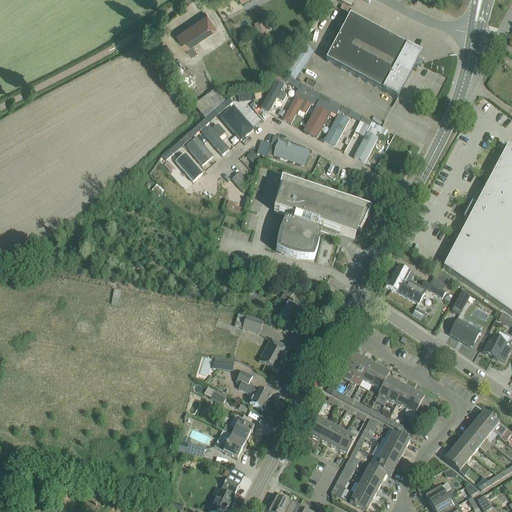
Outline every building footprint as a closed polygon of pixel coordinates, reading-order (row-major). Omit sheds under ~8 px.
[(177,36),(186,49),(216,29),(207,16),(177,36)] [(350,17),(345,26),(326,62),(397,100),(413,70),(416,72),(419,66),(416,65),(421,55),(350,17)] [(269,40),(262,22),(254,25),(261,43),(269,40)] [(295,81),(313,53),(300,44),(282,72),(295,81)] [(277,79),(287,84),(290,79),(280,74),(277,79)] [(283,90),(274,85),(262,110),(271,114),(283,90)] [(298,91),(308,96),(311,91),(301,85),(298,91)] [(196,107),(202,115),(220,101),(213,93),(196,107)] [(318,102),(328,107),(331,102),(321,97),(318,102)] [(229,99),(215,112),(218,116),(233,103),(229,99)] [(312,107),(296,99),(283,123),(291,127),(298,114),(306,118),(312,107)] [(254,132),(232,107),(220,118),(241,143),(254,132)] [(201,131),(218,116),(215,112),(205,120),(197,127),(201,131)] [(329,118),(317,112),(305,136),(317,142),(329,118)] [(349,118),(360,124),(363,119),(352,113),(349,118)] [(349,123),(339,118),(325,145),(336,151),(349,123)] [(386,138),(389,133),(363,119),(360,124),(360,125),(369,130),(369,129),(386,138)] [(212,133),(210,130),(204,135),(223,158),(229,153),(220,142),(225,137),(217,129),(212,133)] [(179,143),(183,147),(191,140),(187,135),(179,143)] [(266,159),(267,155),(273,157),(279,139),(274,137),(271,145),(261,141),(256,156),(266,159)] [(378,144),(367,138),(355,162),(366,167),(378,144)] [(198,142),(187,151),(200,168),(211,158),(198,142)] [(395,150),(384,144),(378,158),(389,164),(395,150)] [(443,269),(511,316),(511,150),(508,147),(481,197),(476,207),(468,222),(457,242),(458,242),(443,269)] [(285,156),(280,154),(278,160),(302,169),(305,163),(293,159),(295,153),(287,150),(285,156)] [(166,162),(174,155),(170,151),(162,158),(166,162)] [(198,178),(180,158),(168,168),(186,189),(198,178)] [(240,173),(232,180),(240,190),(249,182),(240,173)] [(372,210),(371,209),(282,180),(275,206),(276,206),(274,212),(289,217),(287,222),(285,222),(282,227),(280,232),(280,233),(282,233),(281,237),(280,242),(279,247),(278,251),(282,253),(287,255),(291,257),(295,258),(300,259),(304,260),(308,260),(312,260),(314,256),(315,251),(316,247),(317,242),(319,243),(319,238),(319,233),(317,232),(318,227),(355,239),(354,238),(356,232),(360,233),(359,234),(360,234),(372,210)] [(354,185),(341,180),(338,187),(351,193),(351,191),(357,194),(357,193),(359,194),(363,186),(355,182),(354,185)] [(446,293),(443,292),(445,287),(441,284),(440,284),(442,280),(437,277),(431,286),(428,284),(425,282),(421,288),(411,283),(415,276),(406,272),(397,267),(386,288),(419,306),(427,291),(442,300),(446,293)] [(268,282),(250,278),(249,283),(252,284),(251,285),(266,289),(268,282)] [(301,327),(304,321),(310,310),(300,304),(303,300),(286,291),(281,301),(287,304),(285,310),(290,313),(285,322),(301,327)] [(462,292),(451,312),(459,317),(471,296),(462,292)] [(415,312),(413,317),(423,321),(425,316),(415,312)] [(242,331),(259,336),(263,324),(246,319),(238,317),(235,327),(243,329),(242,331)] [(480,333),(458,321),(450,336),(472,348),(480,333)] [(492,337),(483,354),(498,361),(499,360),(505,363),(511,350),(506,347),(507,345),(492,337)] [(287,348),(278,344),(271,340),(259,363),(277,373),(284,361),(281,359),(287,348)] [(352,355),(344,372),(353,377),(362,360),(352,355)] [(232,373),(234,361),(221,359),(220,371),(232,373)] [(362,382),(371,365),(362,360),(353,377),(362,382)] [(371,387),(380,370),(371,365),(362,382),(371,387)] [(381,392),(389,375),(380,370),(371,387),(381,392)] [(249,405),(254,407),(263,412),(271,397),(249,386),(253,378),(241,373),(235,384),(240,386),(239,390),(253,397),(249,405)] [(387,401),(396,384),(387,379),(390,375),(389,375),(381,392),(379,396),(387,401)] [(387,401),(392,403),(397,406),(406,389),(396,384),(387,401)] [(331,395),(341,400),(343,396),(345,392),(338,389),(336,393),(333,391),(331,395)] [(406,411),(415,394),(406,389),(397,406),(406,411)] [(226,400),(214,394),(213,393),(213,394),(207,390),(204,395),(211,398),(210,399),(222,406),(226,400)] [(406,411),(415,416),(416,414),(423,417),(431,403),(415,394),(406,411)] [(341,400),(350,405),(352,401),(343,396),(341,400)] [(350,405),(359,410),(361,406),(363,402),(356,398),(354,402),(352,401),(350,405)] [(327,403),(337,408),(339,404),(329,399),(327,403)] [(322,420),(329,406),(324,403),(317,417),(322,420)] [(339,404),(337,408),(346,413),(348,409),(339,404)] [(359,410),(368,415),(370,411),(361,406),(359,410)] [(357,414),(348,409),(346,413),(355,417),(357,414)] [(368,415),(377,420),(379,416),(370,411),(368,415)] [(494,420),(484,413),(478,421),(492,433),(500,439),(507,431),(496,422),(494,420)] [(367,419),(357,414),(355,417),(365,423),(367,419)] [(377,420),(387,425),(389,421),(379,416),(377,420)] [(223,433),(231,437),(245,445),(254,429),(248,426),(249,424),(242,420),(241,422),(240,421),(239,422),(234,419),(229,428),(226,426),(223,433)] [(328,425),(327,425),(318,420),(309,437),(319,442),(328,425)] [(378,425),(374,422),(370,420),(365,430),(373,434),(378,425)] [(387,425),(396,430),(398,426),(389,421),(387,425)] [(492,433),(478,421),(471,429),(486,441),(492,433)] [(319,442),(328,447),(337,430),(328,425),(319,442)] [(396,430),(405,435),(407,431),(398,426),(396,430)] [(349,429),(346,435),(337,452),(347,457),(358,434),(349,429)] [(486,441),(471,429),(464,437),(479,449),(486,441)] [(337,452),(346,435),(337,430),(328,447),(337,452)] [(368,443),(373,434),(365,430),(360,439),(368,443)] [(405,451),(410,441),(393,433),(388,442),(405,451)] [(237,460),(245,445),(231,437),(226,447),(217,442),(214,448),(237,460)] [(458,445),(472,457),(479,449),(464,437),(458,445)] [(367,445),(368,443),(360,439),(355,448),(359,450),(367,454),(371,447),(367,445)] [(405,451),(388,442),(384,451),(400,460),(405,451)] [(180,443),(178,449),(177,454),(202,461),(205,450),(180,443)] [(472,457),(458,445),(451,453),(466,465),(470,468),(476,460),(472,457)] [(354,459),(359,450),(355,448),(351,457),(354,459)] [(395,469),(400,460),(384,451),(379,460),(395,469)] [(444,461),(452,468),(459,473),(466,465),(451,453),(444,461)] [(351,457),(346,466),(354,471),(359,462),(354,459),(351,457)] [(374,470),(386,476),(391,479),(395,469),(379,460),(374,470)] [(503,468),(506,471),(509,475),(511,472),(511,462),(510,460),(503,468)] [(197,464),(187,462),(182,461),(180,469),(185,470),(184,471),(195,473),(197,464)] [(349,480),(354,471),(346,466),(341,476),(345,478),(349,480)] [(364,476),(381,485),(386,476),(374,470),(369,467),(364,476)] [(509,475),(506,471),(497,477),(499,481),(509,475)] [(492,473),(485,481),(488,483),(490,487),(499,481),(497,477),(492,473)] [(349,480),(345,478),(341,476),(336,485),(345,489),(349,480)] [(360,485),(376,494),(381,485),(364,476),(360,485)] [(482,492),(490,487),(488,483),(485,481),(483,479),(476,488),(482,492)] [(227,480),(222,489),(221,492),(218,491),(214,499),(216,500),(209,511),(226,511),(233,499),(229,497),(231,493),(235,495),(239,487),(227,480)] [(336,485),(331,494),(335,496),(341,499),(346,490),(345,489),(336,485)] [(376,494),(360,485),(355,495),(372,503),(376,494)] [(420,496),(425,506),(428,504),(432,509),(447,500),(454,496),(448,485),(429,496),(427,492),(424,487),(417,491),(420,496)] [(466,489),(468,492),(471,497),(477,492),(470,486),(466,489)] [(66,507),(73,494),(63,489),(57,501),(66,507)] [(284,498),(278,495),(269,511),(283,511),(288,504),(282,502),(284,498)] [(367,511),(372,503),(355,495),(350,504),(364,511),(367,511)] [(120,511),(121,511),(120,510),(124,505),(117,498),(112,503),(104,511),(120,511)] [(487,511),(491,510),(484,498),(477,502),(483,511),(487,511)] [(468,501),(472,508),(474,511),(478,509),(472,499),(468,501)] [(449,511),(453,510),(447,500),(432,509),(433,511),(449,511)] [(171,503),(169,509),(179,511),(186,511),(187,510),(183,508),(183,507),(171,503)]
